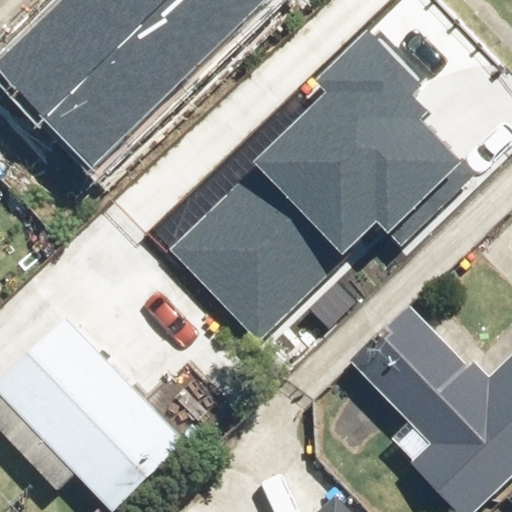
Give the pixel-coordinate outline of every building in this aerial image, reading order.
[(79,0),(7,71),(110,176),(291,0),(79,0)] [(345,86),(178,239),(266,335),(393,219),(402,228),(477,160),(435,115),(449,101),(376,22),(327,66),(345,86)] [(0,141),(29,113),(0,84),(0,141)] [(363,361),(442,443),(422,464),(471,511),(497,511),(511,496),(511,370),(501,382),(425,302),(363,361)] [(86,313),(8,385),(114,500),(193,427),(86,313)] [(364,511),(347,494),(328,511),(364,511)]
